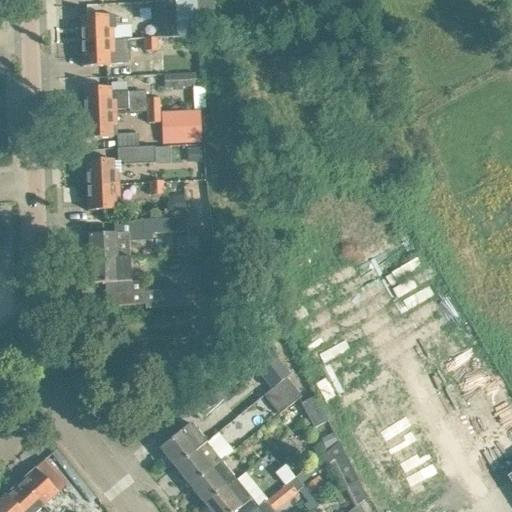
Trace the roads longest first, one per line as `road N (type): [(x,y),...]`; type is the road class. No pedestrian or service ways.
road 1 (residential): [(46,393),(37,183)]
road 2 (residential): [(37,183),(30,0)]
road 3 (residential): [(137,511),(46,393)]
